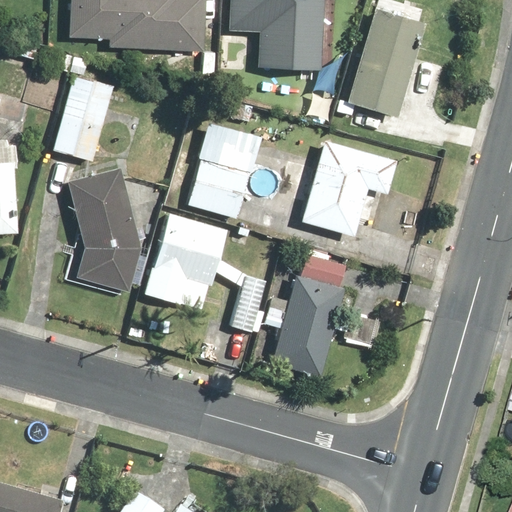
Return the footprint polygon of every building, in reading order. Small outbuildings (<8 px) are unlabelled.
[(63,0),(62,36),(103,38),(102,47),(199,52),(201,0),(63,0)] [(256,26),(254,62),(314,65),(317,0),(225,0),(224,24),(256,26)] [(419,23),(367,8),(339,103),(390,118),(419,23)] [(33,46),(0,36),(0,54),(28,62),(33,46)] [(109,85),(79,77),(84,59),(60,52),(55,72),(65,75),(46,150),(89,161),(109,85)] [(314,76),(271,64),(260,105),(303,117),(314,76)] [(254,106),(232,100),(226,118),(249,125),(254,106)] [(256,140),(203,125),(182,202),(235,216),(256,140)] [(394,162),(316,140),(293,221),(349,237),(362,189),(384,195),(394,162)] [(288,168),(258,158),(253,174),(282,184),(288,168)] [(8,162),(0,162),(0,233),(11,233),(8,162)] [(78,247),(69,276),(121,291),(133,249),(113,168),(61,181),(78,247)] [(225,231),(162,212),(137,295),(200,313),(225,231)] [(340,287),(288,274),(265,363),(317,377),(340,287)] [(0,485),(0,511),(53,511),(56,502),(0,485)] [(156,511),(158,510),(128,493),(116,511),(156,511)]
